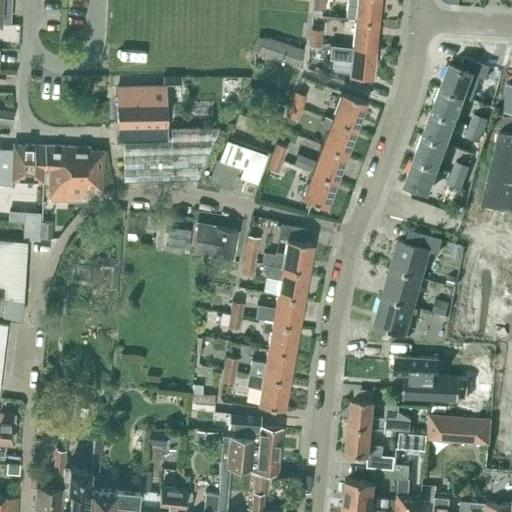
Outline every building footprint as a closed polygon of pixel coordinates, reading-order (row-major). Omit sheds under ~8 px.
[(0,0),(0,21),(9,22),(10,0),(0,0)] [(324,0),(313,0),(313,7),(324,8),(324,0)] [(356,0),(355,19),(377,21),(379,0),(356,0)] [(355,19),(352,46),(374,49),(377,21),(355,19)] [(320,45),(322,29),(311,28),(309,43),(320,45)] [(272,58),(296,67),(302,49),(265,35),(259,53),(272,58)] [(372,75),(374,49),(352,46),(349,73),(372,75)] [(448,62),(439,86),(463,95),(472,71),(448,62)] [(118,140),(123,140),(166,139),(166,128),(165,86),(117,86),(118,140)] [(454,119),(463,95),(439,86),(430,110),(454,119)] [(306,95),(295,91),(286,115),(296,119),(306,95)] [(356,127),(366,100),(342,91),(332,117),(332,118),(356,127)] [(0,121),(12,122),(13,109),(0,107),(0,121)] [(268,110),(264,120),(278,125),(282,115),(268,110)] [(445,143),(454,119),(430,110),(422,134),(445,143)] [(469,125),(483,130),(488,119),(473,113),(469,125)] [(321,124),(328,127),(322,144),(346,153),(356,127),(332,118),(332,117),(325,114),(321,124)] [(483,130),(469,125),(464,136),(479,142),(483,130)] [(166,139),(123,140),(123,181),(196,179),(218,127),(166,128),(166,139)] [(436,166),(445,143),(422,134),(413,158),(436,166)] [(226,139),(218,158),(242,167),(239,175),(256,181),(266,154),(226,139)] [(287,147),(276,143),(267,167),(277,171),(287,147)] [(0,182),(12,182),(12,179),(32,180),(32,169),(43,170),(44,145),(13,144),(13,147),(0,146),(0,182)] [(293,163),(312,170),(336,179),(346,153),(322,144),(317,158),(297,151),(293,163)] [(48,200),(87,201),(87,190),(94,191),(101,188),(104,150),(91,149),(91,146),(44,145),(43,170),(49,170),(48,200)] [(413,158),(404,182),(427,191),(436,166),(413,158)] [(216,160),(209,181),(232,189),(239,168),(216,160)] [(470,166),(455,161),(451,172),(465,178),(470,166)] [(511,165),(497,164),(489,225),(511,227),(511,277),(511,278),(482,275),(474,335),(511,340),(511,165)] [(336,179),(312,170),(302,196),(300,195),(296,205),(312,211),(316,201),(326,205),(336,179)] [(446,184),(461,189),(465,178),(451,172),(446,184)] [(40,220),(39,236),(51,237),(52,221),(40,220)] [(237,229),(197,222),(192,250),(232,257),(237,229)] [(308,270),(313,242),(304,240),(307,227),(281,222),(278,236),(287,238),(284,252),(276,251),(275,253),(264,251),(262,262),(282,265),(308,270)] [(26,240),(0,239),(0,252),(25,254),(26,240)] [(389,267),(421,277),(429,248),(397,239),(389,267)] [(243,259),(255,261),(257,248),(245,246),(243,259)] [(0,263),(24,265),(25,254),(0,252),(0,263)] [(252,274),(255,261),(243,259),(241,272),(252,274)] [(24,265),(0,263),(0,274),(23,276),(24,265)] [(277,293),(303,297),(308,270),(282,265),(277,293)] [(389,267),(380,296),(414,306),(421,277),(389,267)] [(0,274),(0,286),(23,288),(23,276),(0,274)] [(0,286),(0,298),(22,299),(23,288),(0,286)] [(272,320),(298,325),(303,297),(277,293),(275,306),(266,305),(263,319),(272,320)] [(459,295),(451,335),(464,337),(472,297),(459,295)] [(406,335),(414,306),(380,296),(372,326),(406,335)] [(0,304),(4,305),(3,314),(21,317),(22,299),(0,298),(0,304)] [(241,314),(243,303),(222,298),(220,309),(230,311),(230,312),(241,314)] [(227,326),(238,328),(241,314),(230,312),(227,326)] [(293,352),(298,325),(272,320),(267,347),(293,352)] [(207,348),(209,335),(196,333),(194,346),(207,348)] [(293,352),(267,347),(264,365),(255,364),(253,373),(288,379),(293,352)] [(237,358),(226,356),(224,368),(235,370),(237,358)] [(222,381),(233,383),(235,370),(224,368),(222,381)] [(245,384),(260,387),(257,403),(283,407),(288,379),(253,373),(248,372),(245,384)] [(480,376),(404,372),(403,396),(478,400),(480,376)] [(203,384),(192,383),(190,409),(214,411),(214,394),(202,393),(203,384)] [(373,416),(376,389),(357,387),(356,397),(351,397),(348,424),(373,426),(411,429),(412,417),(400,410),(401,404),(387,403),(386,417),(373,416)] [(0,450),(4,451),(5,442),(13,443),(15,413),(0,411),(0,450)] [(491,416),(427,412),(426,438),(489,443),(491,416)] [(234,428),(233,435),(254,437),(254,439),(252,468),(252,471),(278,471),(282,427),(261,425),(262,416),(236,413),(230,413),(229,427),(234,428)] [(68,417),(51,416),(50,430),(67,431),(68,417)] [(371,454),(371,453),(383,454),(384,444),(371,443),(373,426),(348,424),(345,452),(370,454),(371,454)] [(148,429),(147,443),(166,444),(167,431),(148,429)] [(196,429),(195,442),(217,443),(218,430),(196,429)] [(426,432),(396,429),(395,446),(425,449),(426,432)] [(254,439),(254,437),(233,435),(224,434),(221,473),(222,473),(221,495),(218,510),(216,510),(215,511),(228,511),(232,466),(252,468),(254,439)] [(102,435),(94,435),(90,470),(89,488),(86,511),(113,511),(116,491),(114,491),(97,489),(102,435)] [(52,486),(36,484),(33,511),(59,511),(60,505),(65,451),(56,451),(52,486)] [(395,456),(371,454),(370,454),(369,466),(381,468),(394,469),(395,456)] [(20,464),(7,463),(6,473),(19,474),(20,464)] [(369,466),(368,475),(381,476),(381,468),(369,466)] [(90,470),(69,467),(66,491),(69,492),(67,506),(60,505),(59,511),(86,511),(89,488),(90,470)] [(149,487),(151,470),(141,468),(139,486),(149,487)] [(263,476),(256,475),(255,492),(262,493),(263,476)] [(408,494),(410,478),(399,477),(397,498),(396,510),(395,511),(419,511),(421,495),(408,494)] [(340,492),(344,492),(342,505),(387,509),(388,498),(377,497),(377,502),(371,502),(373,481),(345,478),(344,483),(341,483),(340,492)] [(183,511),(186,487),(159,484),(158,503),(157,506),(163,506),(162,511),(183,511)] [(162,511),(163,506),(157,506),(158,503),(141,501),(142,490),(138,490),(138,487),(115,485),(114,491),(116,491),(113,511),(162,511)] [(262,493),(255,492),(252,511),(279,511),(262,511),(264,493),(262,493)] [(215,511),(216,510),(218,510),(221,495),(204,493),(201,511),(215,511)] [(15,511),(17,496),(0,494),(0,511),(15,511)] [(479,502),(485,502),(484,511),(511,511),(511,500),(480,496),(479,502)] [(448,511),(450,498),(434,497),(433,511),(432,511),(448,511)] [(388,498),(387,509),(396,510),(397,498),(388,498)] [(469,511),(470,501),(460,499),(459,511),(469,511)]
